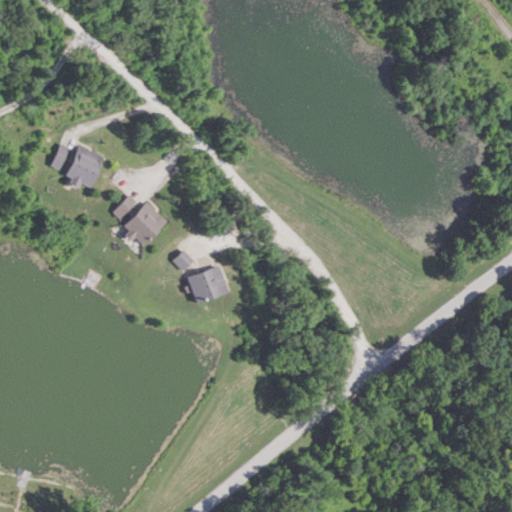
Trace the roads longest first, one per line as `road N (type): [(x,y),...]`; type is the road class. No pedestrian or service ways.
road 1 (residential): [(367,368),(319,278),(162,112),(39,0)]
road 2 (residential): [(195,511),(511,255)]
